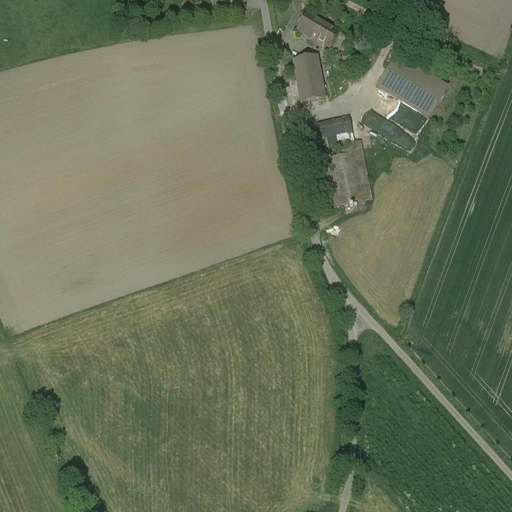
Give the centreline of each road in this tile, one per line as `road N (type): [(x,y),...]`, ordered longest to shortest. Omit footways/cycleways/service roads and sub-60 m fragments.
road 1 (unclassified): [(332,282),(306,220),(262,0)]
road 2 (unclassified): [(368,322),(511,474)]
road 3 (unclassified): [(341,511),(350,457),(350,332)]
